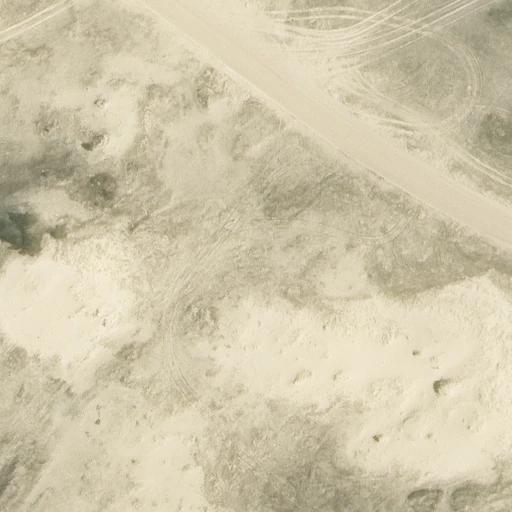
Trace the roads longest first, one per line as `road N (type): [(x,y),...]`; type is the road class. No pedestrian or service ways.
road 1 (track): [(373,152),(247,233),(151,352),(0,471)]
road 2 (track): [(170,0),(373,152),(511,230)]
